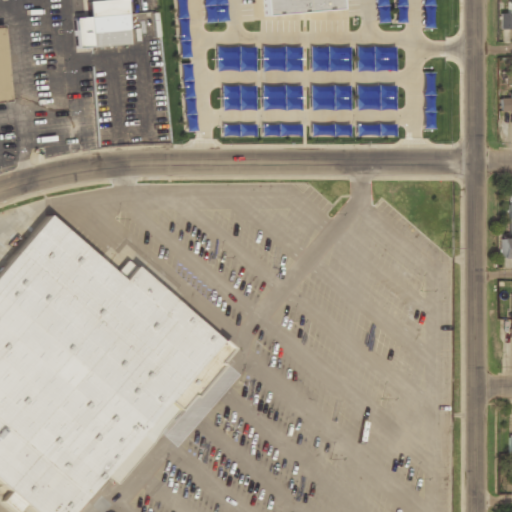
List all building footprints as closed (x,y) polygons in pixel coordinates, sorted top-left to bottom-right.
[(114,0),(105,0),(79,3),(80,18),(64,20),(68,50),(120,44),(114,0)] [(330,0),(252,0),(255,19),(332,11),(330,0)] [(498,29),(509,29),(509,13),(498,14),(498,29)] [(0,25),(1,25),(8,100),(0,100),(0,25)] [(498,114),(511,114),(511,95),(498,95),(498,114)] [(511,259),(511,200),(507,200),(507,239),(498,239),(498,259),(511,259)] [(0,262),(42,214),(116,279),(129,264),(227,348),(112,482),(102,474),(69,511),(31,511),(0,485),(0,262)]
